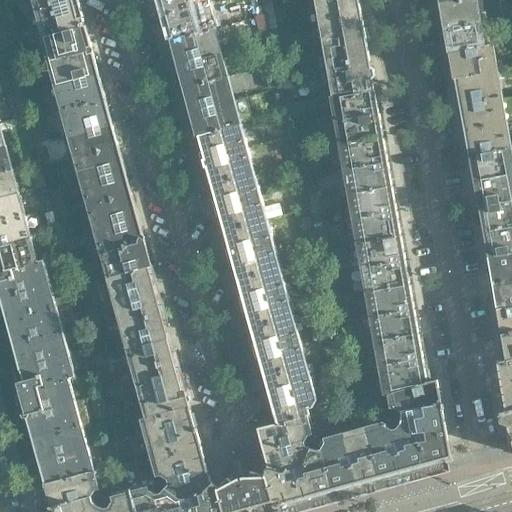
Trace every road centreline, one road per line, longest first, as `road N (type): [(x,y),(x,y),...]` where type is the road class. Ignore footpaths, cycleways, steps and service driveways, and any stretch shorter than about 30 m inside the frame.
road 1 (residential): [(251,511),(113,0)]
road 2 (residential): [(491,483),(399,0)]
